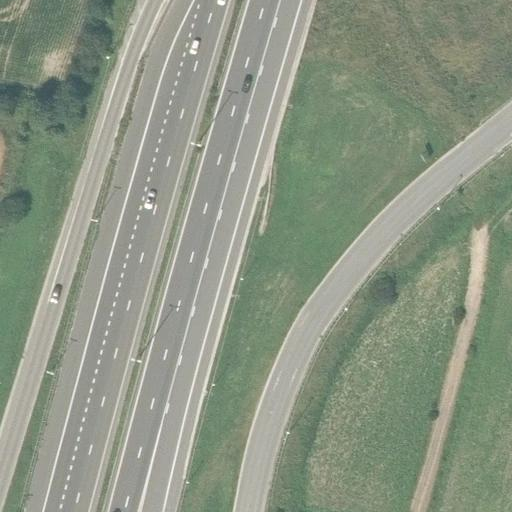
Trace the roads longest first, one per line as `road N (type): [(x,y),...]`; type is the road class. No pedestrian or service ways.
road 1 (motorway): [(123,511),(266,0)]
road 2 (motorway): [(215,0),(74,511)]
road 3 (motorway): [(154,511),(293,0)]
road 4 (motorway): [(156,0),(108,125),(0,495)]
road 5 (secondary): [(249,511),(275,398),(322,306),(420,194),(511,123)]
road 6 (track): [(418,511),(484,226),(511,200)]
